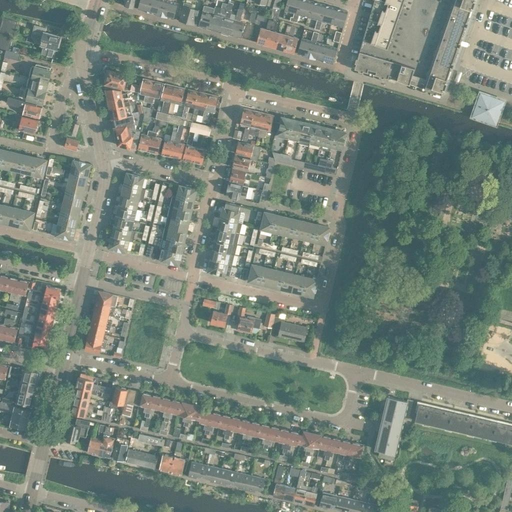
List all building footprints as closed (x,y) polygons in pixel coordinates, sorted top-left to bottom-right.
[(140,0),(138,8),(150,12),(153,0),(140,0)] [(153,0),(150,12),(161,15),(165,0),(153,0)] [(165,0),(161,15),(173,18),(177,3),(168,0),(165,0)] [(198,25),(209,28),(213,14),(213,13),(215,6),(216,0),(212,0),(211,5),(209,12),(203,11),(198,25)] [(271,18),(277,19),(280,9),(278,8),(280,0),(268,0),(267,5),(274,7),(271,18)] [(294,12),(297,13),(300,0),(287,0),(284,10),(294,12)] [(299,14),(308,16),(312,1),(308,0),(300,0),(297,13),(299,14)] [(431,90),(431,91),(432,91),(432,90),(436,91),(435,92),(437,92),(440,93),(440,94),(441,94),(442,93),(441,93),(442,90),(443,89),(442,89),(446,79),(447,78),(446,77),(449,70),(450,70),(450,69),(449,68),(453,58),(454,57),(453,57),(456,49),(457,49),(457,48),(456,48),(460,38),(461,38),(461,37),(460,37),(463,29),(464,29),(464,28),(463,27),(467,17),(468,18),(468,16),(467,16),(470,8),(471,9),(471,7),(470,7),(472,0),(374,0),(373,6),(372,7),(373,7),(370,17),(369,17),(369,18),(367,26),(366,28),(367,28),(364,39),(363,39),(363,40),(360,51),(359,52),(360,52),(358,58),(357,59),(358,59),(357,62),(356,62),(356,63),(355,67),(355,68),(356,68),(366,71),(367,72),(367,71),(375,73),(375,74),(377,74),(387,77),(388,77),(396,79),(396,80),(397,80),(398,78),(400,79),(399,80),(401,80),(401,79),(406,81),(405,82),(407,82),(409,82),(409,83),(410,83),(419,86),(420,87),(420,86),(425,88),(424,88),(426,89),(426,88),(431,90)] [(308,16),(317,19),(319,20),(324,4),(312,1),(308,16)] [(183,6),(179,20),(194,24),(198,9),(192,8),(192,6),(192,4),(184,2),(183,5),(183,6)] [(319,20),(322,20),(331,23),(335,8),(324,4),(319,20)] [(209,28),(220,31),(226,9),(221,8),(219,15),(213,14),(209,28)] [(235,20),(230,34),(241,37),(245,23),(240,21),(243,10),(238,8),(235,20)] [(335,8),(331,23),(343,26),(347,11),(335,8)] [(220,31),(230,34),(235,20),(229,18),(231,10),(226,9),(220,31)] [(0,26),(0,47),(9,50),(17,22),(2,17),(0,26)] [(256,42),(266,44),(273,20),(269,19),(266,29),(261,27),(256,42)] [(266,44),(275,47),(279,32),(274,31),(277,22),(273,20),(266,44)] [(275,47),(285,50),(291,26),(287,25),(285,34),(279,32),(275,47)] [(57,49),(60,36),(44,32),(45,29),(35,26),(33,33),(43,36),(40,44),(43,45),(41,53),(53,56),(55,48),(57,49)] [(291,26),(285,50),(294,52),(298,38),(293,36),(295,27),(291,26)] [(297,53),(309,57),(313,41),(311,41),(301,38),(297,53)] [(309,57),(321,60),(325,45),(316,42),(313,41),(309,57)] [(325,45),(321,60),(333,63),(337,48),(325,45)] [(4,56),(18,60),(20,54),(6,50),(4,56)] [(32,65),(29,76),(48,81),(51,70),(50,70),(50,67),(36,63),(35,66),(32,65)] [(105,83),(125,88),(128,79),(125,79),(127,74),(108,70),(105,83)] [(29,76),(26,86),(46,91),(48,81),(29,76)] [(144,101),(148,102),(153,80),(143,78),(140,93),(145,94),(144,101)] [(153,80),(148,102),(152,103),(154,96),(159,97),(163,83),(153,80)] [(165,108),(169,109),(175,85),(165,83),(161,99),(166,100),(165,108)] [(175,85),(169,109),(173,110),(175,102),(181,103),(185,88),(175,85)] [(46,91),(26,86),(24,97),(27,98),(26,99),(43,103),(46,91)] [(106,89),(108,98),(128,94),(128,93),(126,92),(122,93),(121,89),(113,87),(106,89)] [(182,117),(192,119),(193,113),(188,112),(189,105),(195,106),(198,91),(188,89),(182,117)] [(192,119),(201,121),(203,115),(197,114),(199,107),(204,109),(208,93),(198,91),(195,106),(193,113),(192,119)] [(208,93),(204,109),(203,115),(201,121),(206,122),(209,110),(215,111),(218,96),(208,93)] [(472,116),(474,116),(473,118),(493,125),(493,123),(495,124),(504,101),(480,93),(472,116)] [(108,98),(110,109),(130,105),(129,101),(124,102),(123,97),(128,96),(128,94),(108,98)] [(42,105),(8,97),(7,101),(19,104),(18,104),(25,106),(23,114),(39,118),(39,116),(41,117),(42,111),(41,111),(42,105)] [(112,119),(114,118),(127,116),(126,110),(131,109),(130,105),(110,109),(112,119)] [(248,133),(254,110),(244,108),(240,123),(246,125),(244,132),(234,130),(233,138),(247,141),(248,133)] [(151,117),(156,118),(157,111),(149,109),(147,116),(151,117)] [(263,112),(254,110),(248,133),(258,136),(263,112)] [(159,118),(160,119),(180,123),(181,119),(182,116),(161,111),(159,118)] [(263,112),(258,136),(264,137),(266,129),(269,130),(269,131),(275,132),(278,122),(272,121),(273,115),(263,112)] [(114,118),(116,127),(135,123),(133,114),(127,116),(114,118)] [(211,115),(209,123),(216,125),(217,117),(211,115)] [(19,128),(35,133),(36,131),(37,130),(38,127),(37,126),(38,120),(22,116),(19,128)] [(277,136),(288,139),(293,119),(282,117),(277,136)] [(160,119),(159,118),(156,118),(152,131),(148,150),(152,151),(153,153),(155,154),(157,153),(161,138),(156,137),(160,119)] [(299,141),(299,138),(303,122),(293,119),(288,139),(299,141)] [(68,134),(75,136),(78,124),(71,122),(68,134)] [(192,122),(191,126),(190,130),(209,135),(211,126),(192,122)] [(299,138),(310,141),(314,124),(303,122),(299,138)] [(135,123),(116,127),(114,127),(118,145),(127,147),(136,149),(140,130),(136,129),(135,123)] [(177,131),(171,156),(175,157),(176,158),(179,159),(180,158),(181,158),(184,144),(179,142),(183,124),(180,123),(178,131),(177,131)] [(320,146),(320,143),(324,127),(314,124),(310,141),(309,144),(320,146)] [(320,143),(331,146),(335,129),(324,127),(320,143)] [(335,129),(331,146),(342,148),(343,145),(345,145),(347,136),(345,136),(346,132),(335,129)] [(143,149),(148,150),(152,131),(148,130),(147,135),(141,134),(138,148),(139,148),(139,150),(142,150),(143,149)] [(167,155),(171,156),(177,131),(173,130),(170,140),(165,139),(161,154),(162,154),(163,155),(165,156),(167,155)] [(197,141),(192,161),(197,162),(197,164),(200,164),(201,163),(202,163),(206,149),(200,147),(204,134),(199,133),(197,141)] [(64,146),(76,149),(79,141),(67,138),(64,146)] [(188,160),(192,161),(197,141),(193,140),(192,145),(186,144),(183,159),(184,159),(184,160),(187,161),(188,160)] [(235,153),(251,156),(257,158),(260,146),(255,145),(250,144),(238,141),(238,142),(236,143),(236,147),(236,148),(235,153)] [(0,164),(0,166),(10,169),(14,153),(4,151),(4,150),(0,164)] [(10,169),(21,171),(24,156),(14,153),(10,169)] [(275,160),(282,162),(284,154),(280,153),(280,155),(273,153),(275,160)] [(284,154),(282,162),(290,164),(292,158),(291,156),(284,154)] [(251,158),(235,155),(235,156),(233,157),(233,160),(233,162),(232,166),(248,170),(251,158)] [(21,171),(31,174),(35,157),(34,157),(34,158),(24,156),(21,171)] [(35,157),(31,174),(42,176),(46,160),(35,157)] [(326,165),(324,172),(336,175),(337,168),(332,167),(333,161),(327,159),(326,165)] [(74,160),(71,171),(87,175),(90,164),(74,160)] [(274,164),(269,163),(266,176),(271,178),(274,164)] [(317,170),(324,172),(326,165),(318,163),(317,170)] [(64,169),(53,166),(51,172),(63,174),(64,169)] [(246,172),(232,169),(232,170),(230,171),(229,174),(231,175),(229,180),(243,183),(246,172)] [(71,171),(69,182),(84,185),(86,175),(87,176),(87,175),(71,171)] [(124,184),(125,185),(126,184),(141,188),(143,177),(127,173),(124,184)] [(69,182),(66,192),(81,196),(84,185),(69,182)] [(226,193),(229,194),(229,196),(240,198),(240,196),(246,198),(249,186),(229,182),(229,183),(227,184),(226,187),(228,188),(226,193)] [(126,184),(125,185),(123,195),(138,198),(141,188),(126,184)] [(180,185),(177,196),(193,200),(196,189),(180,185)] [(66,192),(64,203),(79,206),(81,196),(66,192)] [(123,195),(121,205),(136,209),(138,198),(123,195)] [(177,196),(175,207),(190,210),(192,201),(193,201),(193,200),(177,196)] [(223,207),(221,218),(242,223),(244,214),(243,212),(239,211),(240,211),(238,210),(240,205),(226,202),(225,207),(223,207)] [(64,203),(61,213),(76,217),(79,206),(64,203)] [(0,211),(0,220),(9,222),(12,207),(2,205),(0,211)] [(121,205),(118,216),(133,219),(136,209),(121,205)] [(18,226),(19,226),(23,210),(12,207),(9,222),(18,225),(18,226)] [(175,207),(172,217),(187,221),(190,210),(175,207)] [(23,210),(19,226),(30,228),(34,212),(23,210)] [(271,236),(272,231),(276,214),(265,212),(260,233),(271,236)] [(61,213),(59,224),(75,228),(75,227),(74,227),(76,217),(61,213)] [(272,231),(282,233),(286,218),(276,216),(276,215),(276,214),(272,231)] [(118,216),(116,226),(131,230),(133,219),(118,216)] [(172,217),(170,228),(185,231),(187,221),(172,217)] [(222,219),(219,229),(239,233),(242,223),(221,218),(222,219)] [(282,233),(293,236),(297,221),(286,218),(282,233)] [(293,236),(303,238),(307,223),(297,221),(293,236)] [(303,238),(314,241),(318,224),(317,224),(317,225),(307,223),(303,238)] [(75,228),(59,224),(56,235),(60,236),(59,238),(68,240),(69,238),(72,239),(75,228)] [(318,224),(314,241),(325,243),(326,240),(328,240),(330,231),(328,231),(329,227),(318,224)] [(112,236),(128,240),(133,241),(135,231),(131,230),(116,226),(113,236),(112,236)] [(170,228),(167,238),(182,242),(185,231),(170,228)] [(219,229),(217,239),(237,244),(239,233),(219,229)] [(128,240),(112,236),(109,247),(113,248),(112,250),(122,252),(122,250),(126,251),(128,240)] [(167,238),(165,248),(165,249),(181,253),(181,252),(180,252),(182,242),(167,238)] [(214,250),(230,253),(234,254),(237,244),(217,239),(214,250)] [(257,245),(268,247),(269,243),(263,242),(261,239),(258,239),(257,245)] [(181,253),(165,249),(165,248),(162,247),(159,259),(166,261),(165,263),(174,265),(175,263),(178,264),(181,253)] [(211,259),(211,260),(227,264),(230,253),(214,250),(212,259),(211,259)] [(227,264),(211,260),(208,271),(212,272),(211,274),(220,276),(221,274),(229,276),(232,265),(227,264)] [(248,281),(260,283),(263,267),(252,264),(248,281)] [(260,282),(270,284),(274,269),(263,267),(260,283),(260,282)] [(270,284),(281,287),(284,272),(274,269),(270,284)] [(0,287),(27,293),(30,278),(0,272),(0,287)] [(281,287),(291,289),(295,274),(284,272),(281,287)] [(301,293),(302,293),(306,277),(295,274),(291,289),(301,292),(301,293)] [(306,277),(302,293),(313,296),(313,292),(315,293),(318,283),(316,283),(316,279),(306,277)] [(38,290),(37,294),(58,299),(61,288),(47,285),(45,291),(38,290)] [(99,290),(96,302),(115,306),(118,295),(99,290)] [(43,300),(42,306),(56,309),(58,299),(37,294),(36,298),(43,300)] [(203,305),(216,308),(218,302),(204,299),(203,305)] [(5,312),(17,315),(20,305),(8,301),(5,312)] [(96,302),(94,312),(108,315),(109,310),(114,311),(115,306),(96,302)] [(148,302),(146,310),(165,314),(167,307),(148,302)] [(228,314),(230,314),(232,304),(227,303),(225,313),(213,310),(211,322),(225,325),(228,314)] [(34,310),(33,314),(53,319),(56,309),(42,306),(41,312),(34,310)] [(254,318),(254,319),(243,317),(245,307),(240,306),(238,316),(240,317),(237,328),(252,331),(253,326),(259,328),(261,319),(254,318)] [(146,310),(145,318),(164,322),(165,314),(146,310)] [(94,312),(92,321),(111,326),(112,321),(107,320),(108,315),(94,312)] [(267,312),(264,326),(271,327),(274,314),(267,312)] [(39,320),(37,326),(51,329),(53,319),(33,314),(32,318),(39,320)] [(278,334),(304,340),(307,328),(284,322),(284,318),(274,316),(272,327),(280,329),(278,334)] [(145,318),(143,325),(162,329),(164,322),(145,318)] [(0,336),(15,340),(18,325),(0,321),(0,336)] [(92,321),(90,331),(103,334),(105,329),(110,330),(111,326),(92,321)] [(143,325),(141,332),(160,337),(162,329),(143,325)] [(29,330),(28,335),(48,340),(51,329),(37,326),(36,332),(29,330)] [(90,331),(87,340),(106,345),(107,340),(102,339),(103,334),(90,331)] [(141,332),(140,339),(159,344),(160,337),(141,332)] [(48,340),(28,335),(27,339),(34,340),(32,347),(46,350),(48,340)] [(140,339),(138,347),(157,351),(159,344),(140,339)] [(106,345),(87,340),(85,349),(99,353),(100,347),(105,349),(106,345)] [(138,347),(136,354),(155,359),(157,351),(138,347)] [(136,354),(134,361),(154,366),(155,359),(136,354)] [(0,376),(6,378),(10,363),(0,361),(0,376)] [(23,373),(22,380),(37,383),(39,372),(22,368),(21,373),(23,373)] [(79,376),(77,386),(97,390),(97,391),(102,392),(110,394),(111,388),(99,385),(98,386),(93,385),(94,380),(93,380),(94,376),(81,373),(80,377),(79,376)] [(22,380),(19,391),(34,394),(35,390),(37,389),(38,385),(36,384),(37,383),(22,380)] [(77,386),(74,395),(90,398),(91,393),(96,395),(97,391),(97,390),(77,386)] [(116,387),(112,402),(124,405),(127,389),(126,389),(125,388),(122,387),(121,388),(116,387)] [(125,402),(133,404),(138,405),(141,392),(128,388),(125,402)] [(34,394),(19,391),(16,402),(31,405),(31,404),(33,404),(34,400),(33,398),(34,394)] [(74,395),(72,404),(93,408),(94,404),(88,403),(90,398),(74,395)] [(407,401),(388,396),(375,449),(395,454),(403,418),(407,401)] [(407,399),(407,401),(403,418),(408,420),(413,400),(407,399)] [(11,424),(25,428),(28,416),(29,417),(30,412),(29,411),(29,410),(16,407),(16,406),(0,401),(0,409),(14,413),(11,424)] [(133,404),(125,402),(122,414),(130,416),(133,404)] [(93,408),(72,404),(70,412),(85,416),(87,411),(92,412),(93,408)] [(511,425),(419,404),(415,420),(511,443),(511,425)] [(71,440),(77,441),(78,435),(86,436),(90,421),(77,418),(76,425),(68,423),(64,438),(66,439),(66,440),(70,441),(71,440)] [(149,421),(142,420),(141,428),(148,429),(149,421)] [(88,452),(99,454),(106,426),(101,424),(98,438),(91,436),(88,452)] [(106,426),(99,454),(110,457),(114,438),(108,436),(109,433),(111,433),(113,427),(106,426)] [(119,429),(112,457),(123,460),(127,444),(118,442),(119,436),(121,436),(123,430),(119,429)] [(147,435),(145,441),(162,445),(164,439),(147,435)] [(125,461),(140,464),(143,452),(128,448),(125,461)] [(143,452),(140,464),(155,468),(158,455),(143,452)] [(159,469),(170,472),(174,457),(162,454),(159,469)] [(174,457),(170,472),(181,474),(185,459),(174,457)] [(197,475),(203,477),(206,465),(191,461),(188,476),(196,478),(197,475)] [(210,481),(218,483),(221,468),(206,465),(203,477),(210,479),(210,481)] [(278,465),(275,478),(281,479),(284,466),(278,465)] [(299,476),(301,470),(291,467),(289,474),(299,476)] [(226,482),(233,484),(236,472),(221,468),(218,483),(226,485),(226,482)] [(293,500),(304,503),(308,486),(302,485),(306,471),(301,470),(299,476),(296,488),(293,500)] [(239,488),(247,490),(251,475),(236,472),(233,484),(240,485),(239,488)] [(251,475),(247,490),(255,491),(255,489),(263,491),(266,478),(251,475)] [(276,483),(273,496),(274,496),(280,497),(283,498),(286,485),(278,483),(276,483)] [(283,498),(293,500),(296,488),(286,485),(283,498)] [(308,486),(304,503),(314,505),(317,493),(316,492),(318,487),(312,485),(312,487),(308,486)] [(328,506),(334,508),(337,495),(322,492),(319,506),(327,508),(328,506)] [(510,495),(504,493),(500,508),(507,509),(510,495)] [(341,511),(342,511),(348,511),(352,499),(337,495),(334,508),(341,509),(341,511)] [(404,501),(402,507),(400,511),(416,511),(418,505),(419,501),(405,497),(404,501)] [(0,499),(0,511),(3,511),(6,511),(7,509),(8,508),(9,504),(8,503),(9,502),(0,499)] [(364,511),(367,502),(352,499),(348,511),(364,511)] [(367,502),(364,511),(380,511),(382,506),(367,502)]
